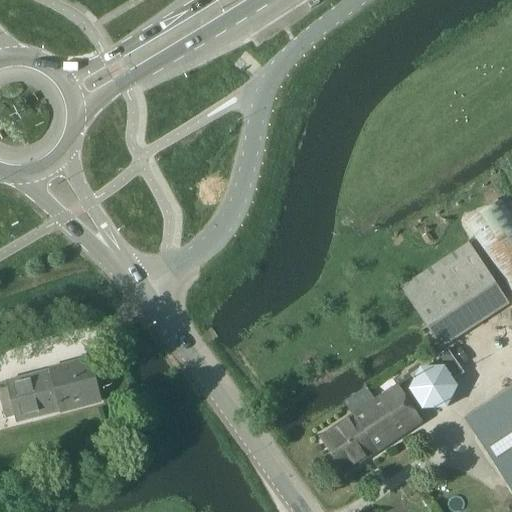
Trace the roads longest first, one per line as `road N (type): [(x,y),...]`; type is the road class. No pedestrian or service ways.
road 1 (unclassified): [(146,289),(226,229),(246,186),(273,74),(306,36),(355,0)]
road 2 (tertiary): [(308,511),(146,289)]
road 3 (secondary): [(78,119),(268,0)]
road 4 (secondary): [(207,0),(111,59),(59,74)]
